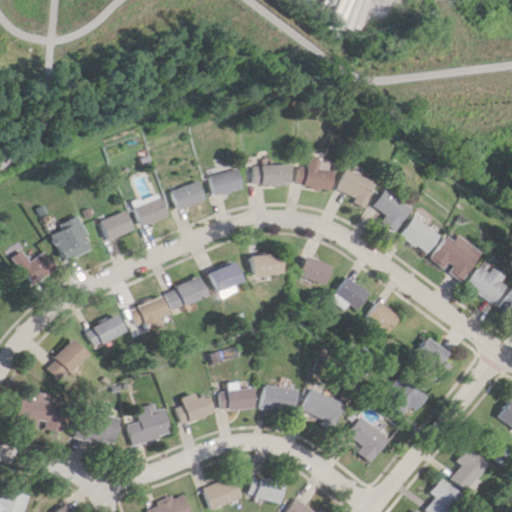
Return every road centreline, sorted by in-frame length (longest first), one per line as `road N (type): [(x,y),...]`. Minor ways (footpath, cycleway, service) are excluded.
road 1 (residential): [(511,373),(332,234),(255,217),(142,256),(35,317),(0,362)]
road 2 (residential): [(0,448),(115,493),(259,445),(364,508)]
road 3 (residential): [(362,511),(485,353)]
